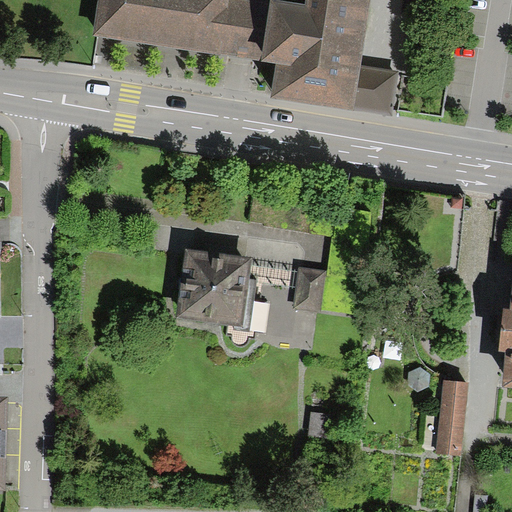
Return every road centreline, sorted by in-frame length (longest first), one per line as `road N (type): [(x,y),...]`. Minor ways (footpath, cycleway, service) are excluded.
road 1 (residential): [(48,100),(37,206),(34,511)]
road 2 (primary): [(232,129),(473,165)]
road 3 (primary): [(48,100),(232,129)]
road 4 (residential): [(473,165),(500,0)]
road 5 (residential): [(250,0),(232,129)]
